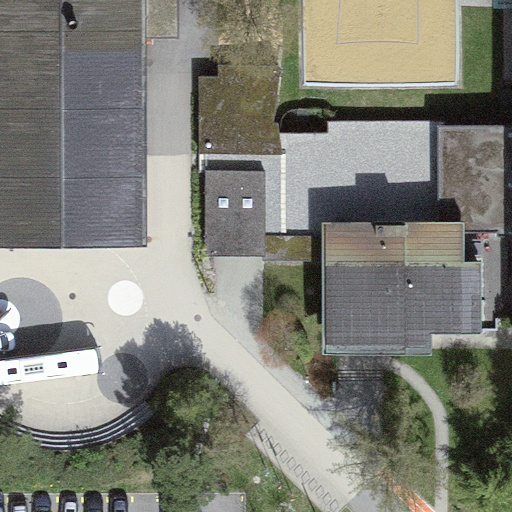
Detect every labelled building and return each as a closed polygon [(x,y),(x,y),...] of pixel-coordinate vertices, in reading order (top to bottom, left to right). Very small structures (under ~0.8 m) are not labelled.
[(173,0),(0,0),(0,236),(63,236),(141,236),(140,38),(133,38),(133,4),(174,4),(173,0)] [(140,38),(174,38),(174,4),(133,4),(133,38),(140,38)] [(232,92),(275,91),(279,65),(219,65),(219,77),(232,77),(232,92)] [(511,126),(332,126),(332,132),(332,150),(314,150),(314,164),(285,164),(285,150),(282,150),(280,132),(278,123),(274,123),(278,91),(275,91),(232,92),(232,77),(219,77),(199,77),(200,173),(206,173),(206,241),(263,241),(263,260),(337,260),(337,329),(497,329),(497,318),(511,318),(511,126)] [(314,150),(332,150),(332,132),(280,132),(282,150),(285,150),(285,164),(314,164),(314,150)]
